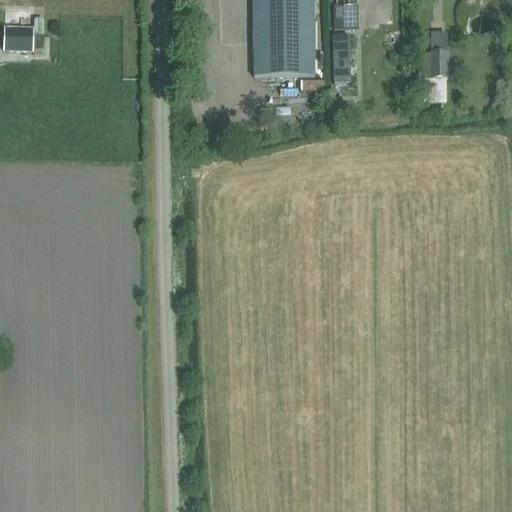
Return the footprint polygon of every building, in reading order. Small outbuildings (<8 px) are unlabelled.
[(251,0),(252,82),(313,81),(311,0),(251,0)] [(334,0),(335,9),(335,13),(356,12),(356,9),(355,0),(334,0)] [(43,40),(34,40),(33,33),(4,33),(4,58),(33,58),(33,54),(43,54),(43,40)] [(334,86),(349,85),(348,39),(332,39),(334,86)] [(448,83),(448,56),(429,56),(429,83),(448,83)]
